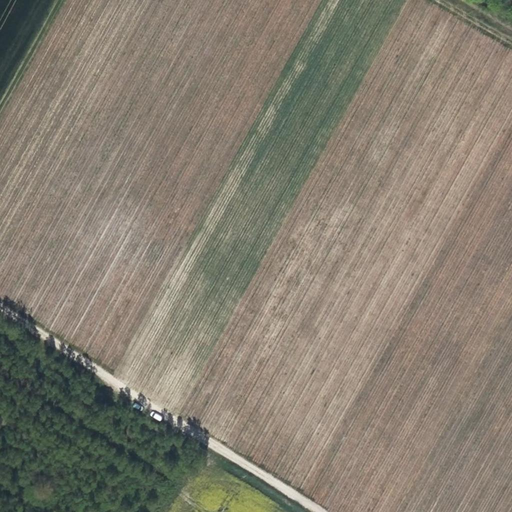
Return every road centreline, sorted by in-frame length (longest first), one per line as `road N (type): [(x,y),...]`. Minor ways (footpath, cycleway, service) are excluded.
road 1 (track): [(0,306),(323,511)]
road 2 (track): [(58,0),(0,106)]
